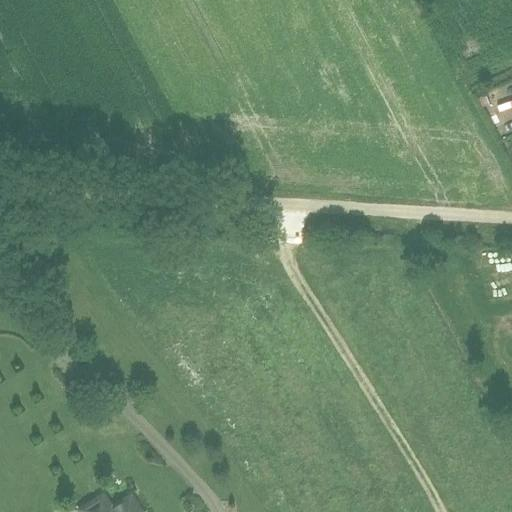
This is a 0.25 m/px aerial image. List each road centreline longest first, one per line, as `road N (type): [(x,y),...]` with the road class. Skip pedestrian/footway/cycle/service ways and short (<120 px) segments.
road 1 (track): [(511,219),(0,191)]
road 2 (unknown): [(281,206),(289,258),(439,511)]
